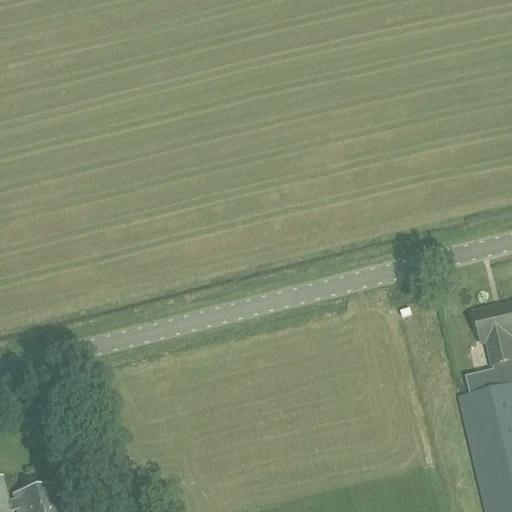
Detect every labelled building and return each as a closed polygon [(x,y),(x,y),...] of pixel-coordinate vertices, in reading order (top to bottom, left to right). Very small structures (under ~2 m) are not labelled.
[(511,339),(511,338),(511,306),(476,315),(483,345),(488,344),(494,368),(511,363),(511,339)] [(494,371),(466,378),(467,378),(471,397),(511,386),(511,363),(494,368),(494,371)] [(485,511),(511,511),(511,386),(471,397),(459,399),(485,511)] [(2,480),(0,480),(0,511),(18,511),(16,502),(8,504),(2,480)] [(63,511),(57,486),(15,497),(16,502),(18,511),(63,511)]
